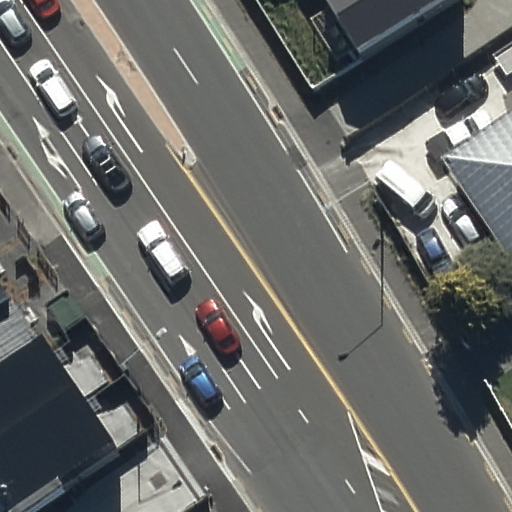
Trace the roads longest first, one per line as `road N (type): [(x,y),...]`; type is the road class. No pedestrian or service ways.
road 1 (primary): [(139,0),(345,326),(450,511)]
road 2 (primary): [(321,511),(0,38)]
